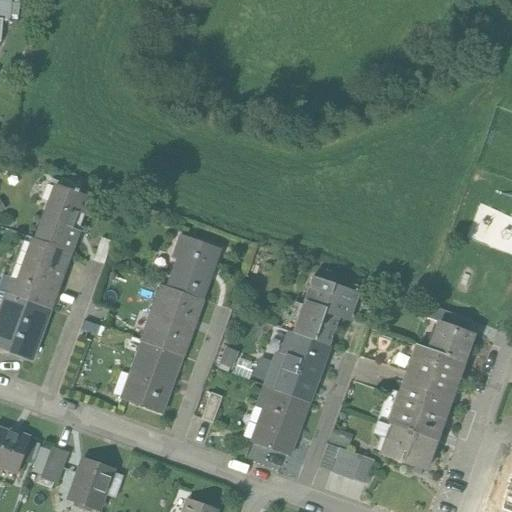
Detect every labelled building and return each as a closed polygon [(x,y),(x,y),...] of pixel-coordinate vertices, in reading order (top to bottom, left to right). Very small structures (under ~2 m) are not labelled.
[(9,23),(11,0),(0,0),(0,21),(1,21),(1,23),(9,23)] [(87,217),(93,201),(54,187),(34,241),(69,254),(83,216),(87,217)] [(200,301),(219,251),(180,237),(172,260),(178,262),(168,290),(200,301)] [(49,310),(69,254),(34,241),(17,283),(8,279),(3,294),(6,295),(49,310)] [(347,315),(354,293),(314,278),(293,335),(328,348),(341,313),(347,315)] [(180,358),(200,301),(168,290),(161,287),(140,344),(180,358)] [(0,349),(31,361),(49,310),(6,295),(0,312),(0,349)] [(438,324),(428,352),(462,364),(463,364),(467,352),(472,336),(438,324)] [(307,405),(328,348),(293,335),(288,333),(280,355),(286,357),(273,392),(307,405)] [(159,415),(180,358),(140,344),(120,401),(159,415)] [(403,388),(448,404),(462,364),(428,352),(417,347),(403,388)] [(392,428),(434,443),(448,404),(403,388),(388,427),(391,428),(392,428)] [(288,457),(307,405),(273,392),(264,389),(258,408),(264,410),(252,444),(288,457)] [(212,392),(206,419),(219,422),(226,395),(212,392)] [(30,439),(0,428),(0,468),(17,475),(30,439)] [(381,458),(423,473),(434,443),(392,428),(391,428),(381,458)] [(332,431),(327,446),(338,450),(347,453),(352,438),(332,431)] [(330,473),(338,450),(327,446),(319,469),(330,473)] [(68,456),(53,450),(43,478),(57,484),(68,456)] [(347,453),(338,450),(330,473),(342,477),(350,454),(347,453)] [(361,458),(350,454),(342,477),(353,481),(361,458)] [(373,463),(361,458),(353,481),(365,485),(373,463)] [(113,472),(84,461),(75,484),(76,484),(71,499),(70,499),(69,500),(99,511),(113,472)] [(511,511),(511,487),(507,486),(503,497),(505,498),(501,511),(511,511)] [(217,511),(188,501),(183,511),(217,511)]
